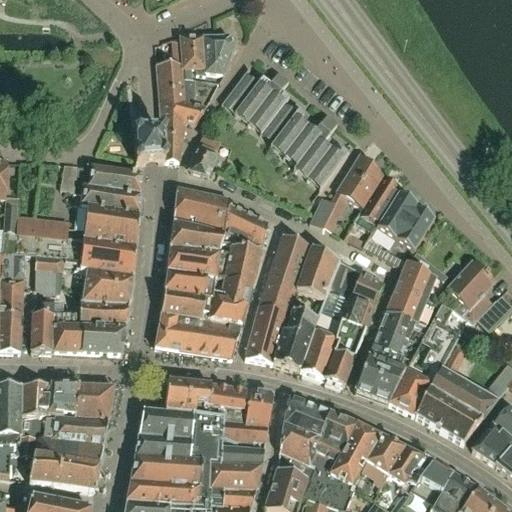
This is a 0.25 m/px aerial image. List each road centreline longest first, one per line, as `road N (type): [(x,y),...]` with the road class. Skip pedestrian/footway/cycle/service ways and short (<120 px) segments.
road 1 (secondary): [(511,232),(331,0)]
road 2 (residential): [(342,406),(390,278),(275,221)]
road 3 (residential): [(511,501),(404,430),(342,406)]
road 4 (residential): [(137,370),(153,180)]
road 5 (residential): [(235,377),(275,221)]
road 6 (residential): [(110,507),(137,370)]
road 7 (residential): [(137,370),(0,370)]
road 8 (residential): [(275,221),(221,195),(153,180)]
road 9 (residential): [(79,160),(136,53)]
